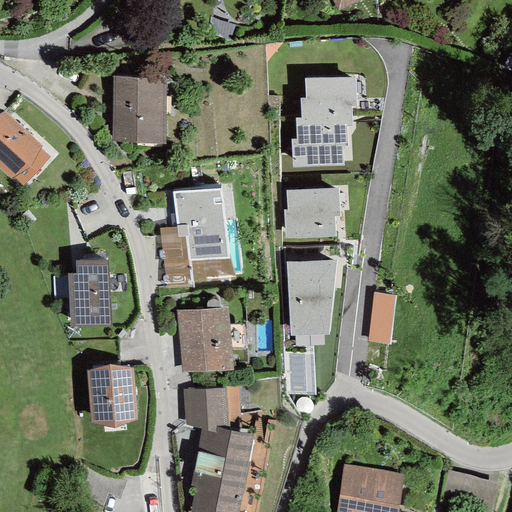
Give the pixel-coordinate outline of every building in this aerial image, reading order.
[(331,0),(337,10),(358,0),(331,0)] [(231,40),(236,26),(210,17),(208,33),(231,40)] [(109,143),(164,144),(166,77),(111,75),(109,143)] [(355,76),(304,79),(304,98),(299,98),(300,118),(294,118),(295,139),(290,139),(291,169),(343,166),(342,147),(347,147),(346,127),(352,126),(351,107),(356,107),(355,76)] [(22,186),(50,157),(41,149),(42,147),(3,111),(0,114),(0,169),(11,180),(13,178),(22,186)] [(337,188),(285,191),(287,210),(283,210),(285,238),(335,236),(333,217),(339,216),(337,188)] [(220,189),(172,192),(176,227),(177,237),(187,237),(189,259),(229,258),(220,189)] [(159,229),(166,288),(193,287),(192,283),(189,259),(187,237),(177,237),(176,227),(159,229)] [(192,283),(235,279),(229,258),(189,259),(192,283)] [(111,327),(107,260),(75,261),(76,274),(67,274),(70,327),(111,327)] [(336,260),(285,262),(290,335),(328,335),(336,260)] [(389,343),(395,296),(374,294),(368,341),(389,343)] [(181,372),(233,371),(227,308),(219,308),(219,304),(217,302),(215,301),(213,300),(210,300),(207,302),(206,304),(206,306),(206,309),(175,310),(181,372)] [(132,368),(86,371),(90,424),(137,420),(132,368)] [(241,422),(238,386),(226,386),(226,389),(229,423),(241,422)] [(226,389),(182,390),(185,425),(201,430),(215,433),(217,427),(229,430),(229,423),(226,389)] [(195,488),(190,511),(238,511),(253,435),(229,430),(217,427),(215,433),(201,430),(189,486),(195,488)] [(396,511),(402,474),(343,465),(336,511),(396,511)]
